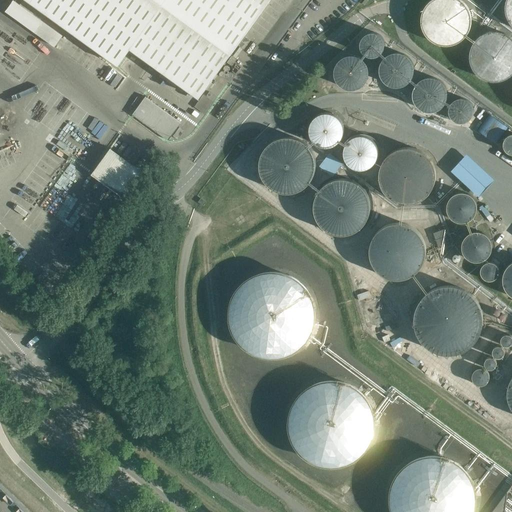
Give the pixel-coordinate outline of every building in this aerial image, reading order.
[(64,34),(16,0),(13,0),(5,11),(55,46),(64,34)] [(28,0),(118,65),(131,48),(199,97),(269,0),(28,0)] [(462,40),(463,39),(464,38),(466,36),(467,35),(468,33),(469,31),(470,30),(470,28),(471,26),(471,24),(471,22),(472,21),(472,19),(471,17),(471,15),(471,13),(470,11),(469,10),(469,8),(468,6),(467,5),(465,3),(464,2),(463,1),(461,0),(430,0),(430,1),(428,2),(427,4),(426,5),(425,7),(424,8),(423,10),(422,12),(422,14),(421,15),(421,17),(421,19),(421,21),(421,23),(421,25),(422,27),(422,28),(423,30),(424,32),(425,34),(426,35),(427,37),(429,38),(430,39),(431,40),(433,41),(435,42),(436,43),(438,44),(440,44),(442,45),(444,45),(446,45),(447,45),(449,45),(451,45),(453,44),(455,44),(457,43),(458,42),(460,41),(462,40)] [(511,37),(511,36),(509,35),(508,34),(506,33),(504,32),(503,32),(501,31),(499,31),(497,31),(496,31),(494,31),(492,31),(490,31),(488,31),(487,32),(485,33),(483,33),(482,34),(480,35),(479,36),(478,37),(476,39),(475,40),(474,42),(473,43),(472,45),(471,46),(471,48),(470,50),(470,51),(470,53),(469,55),(469,57),(469,59),(470,60),(470,62),(471,64),(471,66),(472,67),(473,69),(474,70),(475,72),(476,73),(477,74),(478,76),(480,77),(481,78),(483,79),(485,79),(486,80),(488,81),(490,81),(491,81),(493,82),(495,82),(497,82),(499,81),(500,81),(502,81),(504,80),(506,79),(507,78),(509,78),(510,77),(511,75),(511,37)] [(374,32),(368,32),(363,36),(360,42),(360,46),(362,52),(367,56),(372,57),(377,56),(382,52),(384,47),(384,42),(382,37),(379,34),(374,32)] [(244,49),(250,41),(245,37),(239,46),(244,49)] [(393,52),(387,55),(382,60),(380,66),(380,72),(382,78),(386,83),(390,85),(397,87),(403,86),(409,82),(414,75),(415,67),(413,61),(409,56),(404,52),(398,51),(393,52)] [(348,55),(342,58),(337,63),(335,69),(335,75),(337,81),(341,86),(345,88),(352,90),(358,89),(364,85),(369,78),(370,70),(368,64),(364,59),(359,56),(353,54),(348,55)] [(424,75),(431,68),(427,64),(420,70),(424,75)] [(426,77),(420,80),(415,85),(413,91),(413,98),(415,103),(419,108),(423,111),(430,112),(436,111),(442,108),(447,100),(448,92),(446,86),(442,81),(437,78),(431,76),(426,77)] [(182,122),(146,96),(132,114),(169,140),(182,122)] [(462,97),(457,98),(452,101),(449,106),(449,111),(451,116),(455,120),(460,122),(466,121),(470,118),(473,113),(474,108),(472,102),(468,99),(462,97)] [(322,113),(316,116),(311,121),(309,127),(309,134),(311,140),(316,145),(320,147),(326,148),(332,147),(338,144),(343,137),(344,129),(342,122),(338,117),(333,114),(327,113),(322,113)] [(506,129),(489,116),(478,131),(494,144),(506,129)] [(178,139),(184,130),(180,126),(173,135),(178,139)] [(357,136),(351,139),(346,144),(344,150),(344,157),(346,162),(351,167),(355,170),(361,171),(367,170),(373,167),(378,160),(379,152),(377,145),(373,140),(368,137),(362,135),(357,136)] [(314,166),(314,160),(312,154),(309,150),(306,145),(301,142),(297,140),(291,138),(285,138),(280,138),(275,140),(270,143),(266,147),(263,150),(261,155),(259,160),(259,166),(259,171),(261,176),(263,180),(267,185),(270,188),(275,191),(281,193),(285,193),(292,193),(296,192),(302,189),(306,186),(310,181),(312,176),(314,171),(314,166)] [(436,171),(435,169),(435,167),(434,166),(433,164),(432,161),(431,160),(430,158),(428,156),(426,154),(425,153),(424,152),(421,151),(419,150),(416,149),(414,148),(412,148),(409,147),(406,147),(404,148),(402,148),(399,149),(397,150),(395,151),(394,151),(393,151),(392,152),(390,154),(388,156),(386,158),(385,160),(384,161),(383,162),(382,164),(382,166),(381,167),(381,168),(380,169),(380,170),(380,172),(380,174),(380,176),(380,177),(380,180),(380,181),(381,182),(381,184),(381,185),(383,188),(383,189),(384,190),(386,193),(387,194),(388,195),(390,197),(392,199),(395,200),(397,202),(400,203),(403,203),(406,204),(408,204),(410,204),(412,203),(415,203),(418,202),(420,201),(422,200),(423,199),(424,199),(425,198),(427,196),(428,195),(429,194),(431,192),(432,190),(433,189),(433,188),(434,187),(434,185),(435,183),(435,181),(436,179),(436,178),(436,176),(436,175),(436,174),(436,173),(436,171)] [(124,198),(144,172),(111,148),(91,174),(124,198)] [(493,182),(465,156),(450,173),(477,199),(493,182)] [(334,159),(328,170),(335,173),(341,163),(334,159)] [(369,207),(369,206),(369,201),(367,195),(364,190),(361,186),(356,183),(352,180),(346,179),(340,179),(335,179),(330,181),(325,184),(321,187),(318,191),(316,196),(314,201),(314,206),(314,212),(316,217),(318,221),(322,226),(325,229),(330,232),(336,234),(340,234),(346,234),(351,233),(357,230),(361,226),(365,222),(367,217),(369,212),(369,207)] [(477,206),(477,204),(477,203),(476,201),(476,200),(475,199),(474,198),(473,196),(472,195),(471,194),(469,194),(468,193),(467,193),(465,192),(464,192),(463,192),(461,192),(460,192),(458,192),(457,193),(456,193),(455,194),(453,195),(452,196),(451,197),(450,198),(450,199),(449,200),(448,201),(448,203),(447,204),(447,205),(447,207),(447,208),(447,209),(447,211),(448,211),(448,213),(449,214),(449,215),(450,216),(451,218),(452,219),(454,220),(455,221),(457,221),(458,222),(459,222),(461,222),(462,223),(464,222),(466,222),(468,222),(469,221),(471,220),(472,219),(473,218),(474,217),(475,216),(476,214),(476,213),(477,212),(477,210),(477,208),(478,207),(477,206)] [(203,206),(206,202),(201,198),(198,202),(199,203),(201,204),(202,205),(203,206)] [(422,267),(423,265),(424,263),(424,262),(425,259),(426,257),(426,256),(426,255),(426,253),(426,251),(426,250),(426,249),(426,247),(426,246),(425,244),(425,243),(424,241),(423,239),(422,237),(421,235),(420,233),(418,232),(418,231),(416,230),(416,229),(413,228),(412,227),(410,226),(407,225),(405,224),(403,224),(401,223),(399,223),(397,223),(394,223),(391,224),(389,225),(386,226),(384,227),(381,229),(379,231),(377,233),(376,234),(375,236),(373,238),(373,240),(372,241),(372,243),(371,244),(371,247),(370,250),(370,252),(370,254),(370,255),(371,256),(371,257),(371,258),(372,260),(372,262),(373,263),(374,265),(375,266),(376,269),(377,270),(379,272),(381,273),(382,274),(385,276),(387,277),(389,278),(391,278),(394,279),(396,279),(398,279),(401,279),(403,279),(406,278),(408,278),(409,277),(412,276),(414,275),(416,273),(418,271),(420,269),(422,267)] [(449,242),(444,229),(433,233),(439,247),(449,242)] [(490,254),(491,253),(492,251),(492,249),(492,248),(492,246),(492,245),(492,244),(492,242),(491,241),(491,240),(490,239),(489,237),(488,236),(487,235),(486,234),(485,233),(483,232),(481,232),(480,232),(479,231),(477,231),(475,231),(474,232),(472,232),(470,233),(469,234),(468,235),(467,235),(466,236),(465,238),(464,239),(463,241),(463,243),(462,244),(462,245),(462,246),(462,247),(462,249),(463,250),(463,251),(463,252),(464,253),(464,255),(465,256),(466,257),(467,258),(468,259),(469,259),(471,260),(472,261),(473,261),(475,261),(476,261),(477,261),(479,261),(481,261),(482,261),(484,260),(485,259),(486,258),(488,257),(489,256),(490,254)] [(491,281),(493,281),(494,280),(495,280),(496,279),(497,278),(497,277),(498,277),(498,276),(499,275),(499,274),(499,272),(499,271),(499,270),(499,269),(498,268),(498,267),(497,266),(497,265),(496,264),(495,264),(493,263),(492,263),(491,262),(490,262),(489,262),(488,263),(486,263),(485,263),(485,264),(484,265),(483,265),(482,266),(482,267),(481,268),(481,269),(481,270),(481,271),(481,273),(481,274),(481,275),(482,277),(483,278),(485,279),(486,280),(487,281),(488,281),(489,281),(491,281)] [(511,262),(511,263),(510,264),(509,265),(507,267),(506,268),(505,270),(504,271),(504,273),(503,274),(503,276),(503,277),(503,279),(503,281),(503,282),(503,283),(504,285),(504,287),(505,289),(506,291),(508,293),(509,294),(511,295),(511,296),(511,262)] [(299,347),(302,345),(303,343),(305,342),(306,340),(308,338),(309,335),(311,333),(312,331),(312,329),(313,327),(314,323),(315,321),(315,319),(315,317),(315,314),(315,312),(315,310),(315,307),(315,306),(314,304),(313,302),(313,300),(312,297),(311,295),(310,293),(309,291),(308,290),(307,288),(305,287),(304,286),(302,283),(300,282),(298,280),(297,279),(295,278),(292,276),(289,275),(287,274),(285,274),(283,273),(281,273),(278,272),(276,272),(274,272),(270,272),(268,272),(266,273),(263,273),(261,274),(259,275),(257,275),(255,276),(253,277),(251,279),(248,281),(246,282),(244,284),(243,285),(241,287),(240,289),(238,291),(237,293),(236,296),(235,298),(234,300),(233,302),(232,304),(232,308),(232,311),(231,315),(232,318),(232,321),(232,322),(232,323),(233,325),(234,328),(235,331),(236,333),(238,336),(239,339),(242,341),(244,344),(247,346),(248,348),(249,348),(252,350),(254,351),(257,353),(261,354),(263,354),(265,355),(269,356),(272,356),(275,356),(278,356),(281,355),(285,354),(288,353),(291,352),(294,350),(297,348),(299,347)] [(483,321),(483,319),(483,317),(482,316),(482,315),(482,313),(481,311),(481,310),(481,309),(480,307),(479,304),(478,302),(477,300),(475,298),(473,296),(470,294),(469,292),(467,291),(464,290),(461,288),(458,287),(455,287),(452,286),(449,286),(447,286),(445,286),(442,287),(439,287),(436,288),(433,290),(432,290),(430,291),(428,293),(425,295),(424,297),(422,298),(421,301),(419,303),(418,305),(418,306),(417,308),(416,310),(415,313),(415,314),(415,316),(415,319),(415,321),(415,324),(415,325),(415,327),(416,329),(416,330),(416,331),(417,333),(418,335),(419,336),(419,337),(421,339),(422,341),(422,342),(425,344),(425,345),(427,346),(429,347),(430,348),(433,350),(436,351),(439,352),(442,353),(445,354),(447,354),(449,354),(452,354),(454,354),(456,353),(459,352),(462,351),(464,350),(465,350),(468,348),(469,347),(471,346),(473,343),(474,343),(475,341),(477,339),(478,338),(479,336),(479,335),(480,334),(480,332),(481,331),(481,329),(482,328),(482,326),(482,324),(483,323),(483,321)] [(511,335),(511,334),(510,334),(508,333),(507,333),(506,333),(504,333),(503,334),(502,334),(501,335),(500,336),(499,337),(498,338),(498,339),(498,340),(498,341),(498,342),(498,343),(498,344),(498,345),(499,346),(500,347),(500,348),(501,349),(503,349),(504,350),(505,350),(506,350),(508,350),(509,349),(510,349),(511,348),(511,347),(511,335)] [(494,350),(493,350),(492,350),(491,351),(490,351),(489,352),(488,353),(487,354),(486,355),(486,356),(486,357),(486,358),(486,359),(486,361),(486,362),(487,362),(487,363),(488,364),(488,365),(489,366),(490,366),(491,367),(493,367),(494,367),(495,367),(496,367),(497,367),(499,366),(500,365),(501,364),(501,363),(502,363),(502,362),(503,361),(503,360),(503,359),(503,358),(503,357),(502,356),(502,355),(502,354),(501,354),(500,352),(499,352),(499,351),(498,351),(496,350),(495,350),(494,350)] [(480,368),(479,368),(478,368),(477,369),(476,369),(475,370),(474,371),(473,372),(473,373),(472,374),(472,375),(472,376),(472,377),(472,378),(472,379),(473,380),(473,381),(474,382),(475,383),(476,384),(477,385),(478,385),(480,385),(481,385),(482,385),(483,385),(484,385),(485,384),(486,384),(486,383),(487,382),(488,381),(489,380),(489,378),(489,377),(489,376),(489,375),(489,374),(488,373),(488,372),(487,371),(487,370),(486,370),(484,369),(483,368),(482,368),(481,368),(480,368)] [(367,399),(366,397),(364,395),(362,393),(360,391),(358,390),(356,388),(353,386),(350,384),(347,384),(345,383),(343,382),(340,381),(336,381),(333,381),(329,381),(326,381),(322,382),(319,383),(316,384),(313,386),(310,387),(307,389),(304,392),(302,394),(301,395),(300,397),(298,398),(298,399),(297,400),(296,402),(295,404),(294,405),(294,406),(293,409),(292,411),(292,412),(292,413),(291,415),(291,416),(291,419),(290,422),(291,426),(291,428),(291,429),(291,431),(292,434),(293,436),(293,438),(294,440),(295,442),(296,444),(298,446),(299,448),(300,450),(302,452),(303,453),(305,455),(307,456),(309,457),(311,459),(313,460),(315,461),(317,462),(319,463),(322,464),(325,464),(327,464),(329,465),(332,465),(334,465),(336,464),(339,464),(342,464),(344,463),(346,462),(348,461),(351,461),(353,459),(355,458),(357,457),(359,455),(361,453),(363,452),(364,450),(366,448),(367,446),(368,444),(370,442),(371,439),(372,437),(372,436),(373,434),(373,431),(374,429),(374,427),(374,425),(374,422),(374,420),(374,418),(374,415),(373,413),(373,411),(372,410),(371,408),(371,405),(370,403),(368,401),(367,399)] [(475,491),(474,488),(474,486),(473,484),(473,483),(472,481),(471,480),(470,478),(469,476),(468,474),(466,471),(464,469),(462,468),(461,466),(459,465),(456,463),(453,461),(450,460),(448,459),(446,458),(442,457),(439,456),(435,456),(433,456),(431,456),(427,457),(424,457),(421,458),(417,459),(415,460),(413,461),(410,463),(408,464),(407,466),(404,468),(402,470),(401,472),(400,474),(398,475),(397,477),(397,478),(395,480),(395,483),(393,486),(393,488),(392,490),(392,491),(392,494),(392,495),(392,497),(392,498),(392,501),(392,503),(392,505),(393,508),(393,510),(394,511),(472,511),(473,511),(474,509),(474,508),(475,506),(475,504),(475,502),(475,500),(475,498),(475,495),(475,493),(475,491)] [(85,511),(124,511),(125,511),(115,505),(108,499),(88,485),(81,495),(78,499),(74,504),(85,511)]
